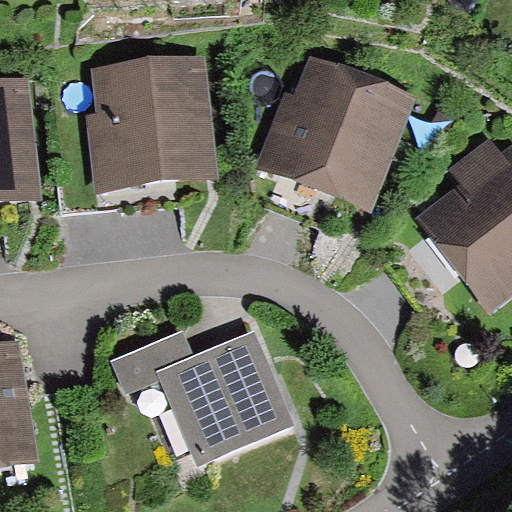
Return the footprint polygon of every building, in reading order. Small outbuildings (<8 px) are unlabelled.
[(210,64),(102,75),(108,125),(91,126),(101,214),(224,201),(210,64)] [(416,103),(320,68),(304,110),(283,102),(257,174),(374,216),(416,103)] [(35,87),(0,89),(0,219),(45,216),(35,87)] [(471,199),(431,228),(496,318),(511,305),(511,166),(507,170),(489,145),(452,172),(471,199)] [(185,341),(120,370),(141,416),(174,401),(213,488),(308,444),(262,344),(199,372),(185,341)] [(26,354),(0,357),(0,479),(42,473),(26,354)]
